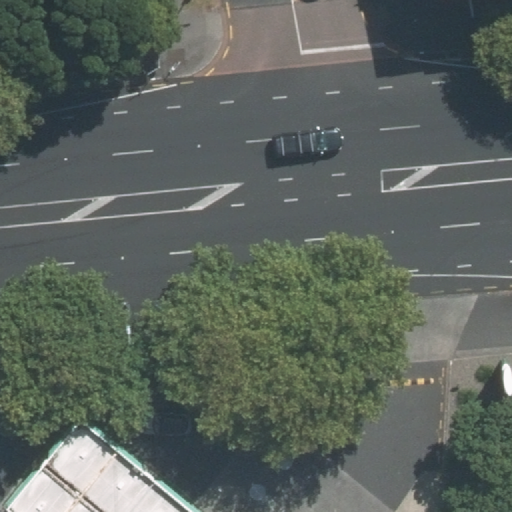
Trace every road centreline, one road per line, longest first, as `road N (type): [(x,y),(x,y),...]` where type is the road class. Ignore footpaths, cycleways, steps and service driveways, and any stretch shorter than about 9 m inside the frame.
road 1 (secondary): [(0,217),(329,184)]
road 2 (residential): [(295,0),(329,184)]
road 3 (secondary): [(329,184),(511,167)]
